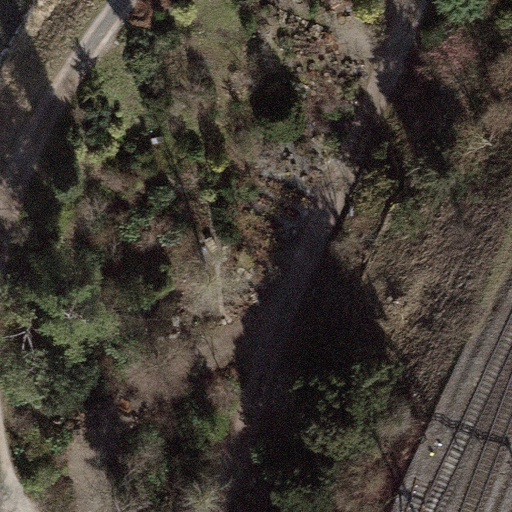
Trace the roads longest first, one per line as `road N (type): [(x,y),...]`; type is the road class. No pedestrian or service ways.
road 1 (track): [(208,511),(243,462),(277,322),(416,0)]
road 2 (track): [(277,322),(132,398),(98,457),(104,511)]
road 3 (track): [(129,0),(64,84),(0,239)]
